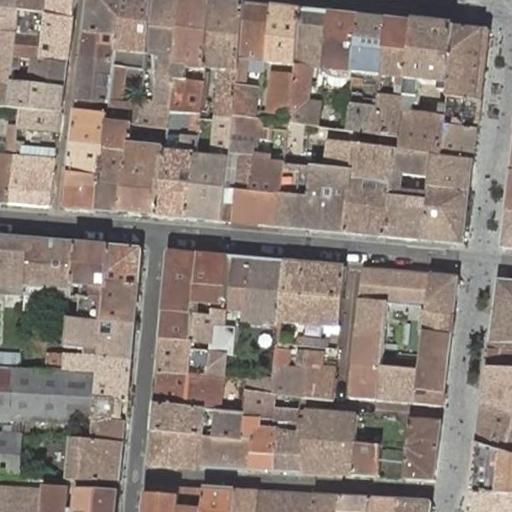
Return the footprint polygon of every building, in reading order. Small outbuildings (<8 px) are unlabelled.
[(22,0),(0,0),(0,32),(5,33),(0,71),(0,106),(12,107),(14,83),(15,67),(16,58),(22,0)] [(48,0),(22,0),(16,58),(42,61),(48,0)] [(76,0),(48,0),(42,61),(69,65),(76,0)] [(90,0),(86,33),(118,37),(122,0),(90,0)] [(109,115),(108,122),(135,126),(138,126),(142,104),(143,97),(143,94),(138,94),(137,105),(124,104),(128,70),(146,72),(148,55),(149,50),(153,0),(122,0),(118,37),(116,62),(110,105),(109,115)] [(183,0),(153,0),(149,50),(164,52),(157,106),(142,104),(138,126),(153,128),(169,130),(171,112),(172,112),(179,54),(183,0)] [(213,0),(183,0),(179,54),(172,112),(202,114),(205,82),(186,81),(188,68),(207,69),(207,68),(213,0)] [(246,3),(220,0),(213,0),(207,68),(223,70),(218,121),(235,122),(235,118),(246,3)] [(274,6),(246,3),(235,118),(256,119),(259,91),(247,89),(249,61),(268,63),(269,63),(274,6)] [(302,10),(274,6),(269,63),(292,66),(297,66),(302,10)] [(332,13),(302,10),(297,66),(295,76),(291,116),(291,121),(320,127),(322,104),(318,103),(319,99),(314,98),(314,103),(310,102),(312,76),(311,72),(308,67),(326,69),(332,13)] [(361,16),(332,13),(326,69),(325,77),(331,77),(332,71),(355,74),(361,16)] [(390,19),(361,16),(355,74),(354,84),(359,85),(360,74),(384,77),(390,19)] [(415,22),(390,19),(384,77),(382,101),(378,136),(382,137),(404,140),(415,22)] [(456,27),(415,22),(404,140),(403,152),(435,156),(444,157),(447,126),(449,109),(442,108),(441,117),(414,114),(415,106),(420,106),(422,84),(443,86),(451,87),(456,27)] [(489,31),(456,27),(451,87),(450,93),(450,97),(482,100),(491,33),(489,31)] [(83,58),(116,62),(118,37),(86,33),(83,58)] [(42,61),(16,58),(15,67),(36,71),(34,86),(66,89),(69,65),(42,61)] [(78,101),(110,105),(116,62),(83,58),(78,101)] [(291,116),(295,76),(290,76),(278,75),(277,84),(276,84),(273,106),(282,107),(281,115),(285,115),(291,116)] [(34,86),(14,83),(12,107),(15,108),(21,108),(28,109),(32,110),(63,113),(66,89),(34,86)] [(479,129),(482,100),(450,97),(449,109),(447,126),(479,129)] [(351,107),(349,132),(359,134),(378,136),(382,101),(376,100),(375,109),(351,107)] [(77,110),(109,115),(110,105),(78,101),(77,110)] [(20,114),(17,130),(15,155),(9,205),(50,208),(52,206),(57,158),(24,156),(28,109),(21,108),(20,114)] [(61,131),(63,113),(32,110),(31,124),(35,128),(61,131)] [(105,148),(108,122),(109,115),(77,110),(73,142),(69,174),(65,208),(66,208),(66,209),(67,209),(97,212),(102,177),(105,148)] [(256,119),(235,118),(235,122),(231,155),(242,156),(236,204),(225,203),(223,223),(279,228),(286,166),(258,164),(259,160),(259,152),(265,153),(265,146),(238,143),(239,136),(265,139),(266,129),(267,120),(261,119),(256,119)] [(349,132),(320,127),(291,121),(284,121),(267,120),(266,129),(290,130),(287,147),(286,162),(286,166),(279,228),(346,234),(358,145),(359,134),(349,132)] [(235,122),(218,121),(214,156),(198,155),(190,220),(223,223),(225,203),(231,155),(235,122)] [(135,126),(108,122),(105,148),(102,177),(97,212),(123,214),(134,131),(135,126)] [(479,129),(447,126),(444,157),(475,162),(479,129)] [(169,130),(153,128),(152,135),(168,138),(169,130)] [(0,203),(9,205),(15,155),(17,130),(9,129),(7,154),(0,153),(0,203)] [(148,134),(134,131),(123,214),(158,217),(166,152),(167,142),(162,142),(161,149),(156,149),(155,154),(145,153),(146,148),(148,134)] [(198,155),(200,135),(194,135),(193,138),(183,138),(182,153),(166,152),(158,217),(190,220),(198,155)] [(404,140),(382,137),(380,148),(399,151),(403,152),(404,140)] [(380,148),(358,145),(346,234),(387,238),(393,196),(393,191),(399,151),(380,148)] [(435,156),(403,152),(399,151),(393,191),(402,192),(402,191),(404,175),(432,179),(435,156)] [(444,157),(435,156),(432,179),(431,189),(471,193),(475,162),(444,157)] [(465,243),(471,193),(431,189),(430,195),(430,201),(424,241),(463,245),(464,244),(465,244),(465,243)] [(430,201),(430,195),(402,191),(402,192),(393,191),(393,196),(430,201)] [(387,238),(424,241),(430,201),(393,196),(387,238)] [(503,249),(511,249),(511,212),(508,212),(503,249)] [(32,240),(0,237),(0,284),(27,288),(32,240)] [(77,244),(32,240),(27,288),(27,298),(25,309),(36,310),(38,295),(35,295),(35,288),(55,289),(54,298),(65,299),(65,298),(72,299),(73,297),(74,286),(77,244)] [(110,247),(77,244),(74,286),(85,287),(85,298),(106,300),(107,284),(110,247)] [(142,250),(110,247),(107,284),(140,287),(144,251),(142,250)] [(170,254),(162,339),(192,342),(194,314),(195,298),(215,300),(225,301),(226,301),(227,293),(230,258),(172,252),(170,254)] [(287,263),(236,258),(233,294),(232,312),(248,313),(247,323),(268,325),(268,322),(281,323),(287,263)] [(287,263),(281,323),(341,329),(348,268),(287,263)] [(382,368),(379,402),(416,406),(417,390),(418,380),(419,373),(384,369),(391,303),(429,307),(428,313),(424,313),(422,335),(425,335),(455,338),(461,279),(460,278),(363,268),(357,334),(385,336),(382,368)] [(491,344),(511,343),(511,281),(499,281),(491,344)] [(27,288),(0,284),(0,295),(27,298),(27,288)] [(106,300),(85,298),(83,298),(81,321),(137,326),(140,287),(107,284),(106,300)] [(224,311),(225,301),(215,300),(215,309),(224,311)] [(195,342),(195,343),(223,346),(226,311),(224,311),(215,309),(214,309),(213,316),(205,315),(201,315),(194,314),(192,342),(195,342)] [(70,321),(68,355),(75,356),(75,349),(88,350),(87,357),(133,361),(137,326),(81,321),(70,321)] [(355,365),(382,368),(385,336),(357,334),(355,365)] [(446,394),(455,338),(425,335),(419,373),(418,380),(417,390),(446,394)] [(290,345),(329,349),(330,341),(291,338),(290,345)] [(192,342),(162,339),(159,372),(208,376),(209,367),(210,353),(203,352),(194,351),(195,343),(195,342),(192,342)] [(488,369),(511,370),(511,343),(491,344),(488,369)] [(302,398),(308,399),(311,371),(305,371),(307,352),(300,351),(298,370),(286,368),(288,359),(289,359),(290,350),(285,349),(285,345),(279,344),(278,349),(275,379),(277,378),(276,382),(275,395),(302,398)] [(311,371),(308,399),(334,402),(338,369),(324,368),(326,353),(307,352),(305,371),(311,371)] [(228,355),(210,353),(209,367),(208,376),(220,377),(224,377),(226,378),(227,372),(228,356),(228,355)] [(0,354),(0,367),(21,368),(22,356),(22,355),(0,354)] [(51,354),(49,370),(66,371),(68,355),(51,354)] [(68,355),(66,371),(99,373),(97,397),(130,400),(133,361),(87,357),(75,356),(68,355)] [(22,356),(21,368),(29,369),(30,356),(22,356)] [(351,399),(379,402),(382,368),(355,365),(351,399)] [(0,477),(21,478),(23,434),(23,420),(95,424),(96,420),(97,397),(99,373),(66,371),(49,370),(29,369),(21,368),(0,367),(0,477)] [(511,391),(511,370),(488,369),(486,392),(511,391)] [(159,372),(156,405),(207,410),(221,411),(224,377),(220,377),(208,376),(159,372)] [(249,379),(248,392),(275,395),(276,382),(249,379)] [(417,390),(416,406),(445,407),(446,394),(417,390)] [(511,391),(486,392),(484,405),(511,414),(511,391)] [(300,411),(301,411),(302,398),(275,395),(248,392),(246,414),(245,419),(262,420),(280,421),(294,422),(295,413),(300,413),(300,411)] [(96,420),(127,423),(130,400),(97,397),(96,420)] [(244,440),(245,419),(246,414),(225,412),(223,412),(220,431),(210,430),(205,432),(207,410),(156,405),(153,432),(204,436),(244,440)] [(511,414),(484,405),(479,445),(511,456),(511,414)] [(303,473),(354,476),(356,445),(359,415),(301,411),(300,411),(300,413),(295,413),(294,422),(296,422),(296,429),(299,429),(299,434),(298,443),(305,444),(303,473)] [(251,470),(278,472),(280,431),(261,430),(262,420),(245,419),(244,440),(254,441),(251,470)] [(93,441),(125,444),(127,423),(96,420),(95,424),(93,440),(93,441)] [(412,420),(406,479),(435,481),(443,423),(412,420)] [(278,472),(303,473),(305,444),(298,443),(299,434),(289,434),(288,432),(280,431),(278,472)] [(152,465),(202,468),(204,436),(153,432),(150,463),(152,465)] [(202,468),(251,470),(254,441),(244,440),(204,436),(202,468)] [(69,481),(121,484),(125,444),(93,441),(73,439),(69,481)] [(354,476),(380,478),(382,447),(356,445),(354,476)] [(511,456),(479,445),(474,493),(511,496),(511,456)] [(0,511),(67,511),(68,510),(70,487),(44,485),(44,490),(0,487),(0,511)] [(148,488),(145,511),(204,511),(205,509),(180,507),(181,497),(196,498),(196,489),(150,487),(148,488)] [(234,511),(237,491),(207,489),(205,509),(204,511),(234,511)] [(118,511),(121,492),(77,490),(76,511),(75,511),(118,511)] [(258,511),(260,492),(237,491),(234,511),(258,511)] [(258,511),(314,511),(316,496),(260,492),(258,511)] [(471,511),(511,511),(511,496),(474,493),(471,511)] [(341,511),(343,497),(316,496),(314,511),(341,511)] [(369,511),(371,499),(343,497),(341,511),(369,511)] [(431,502),(371,499),(369,511),(431,511),(433,504),(432,504),(432,503),(431,503),(431,502)]
